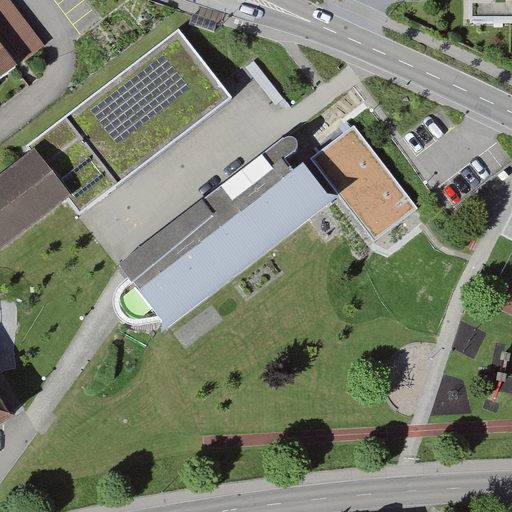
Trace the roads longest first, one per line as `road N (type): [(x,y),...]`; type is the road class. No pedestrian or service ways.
road 1 (tertiary): [(511,486),(222,511)]
road 2 (residential): [(255,0),(511,113)]
